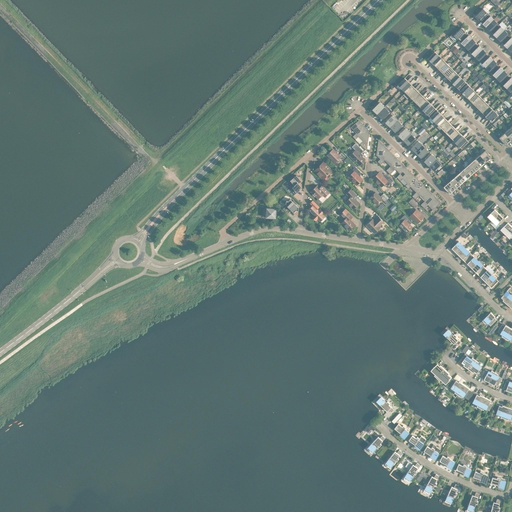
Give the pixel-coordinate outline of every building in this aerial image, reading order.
[(477,16),(479,18),(486,11),(481,5),(473,13),(476,17),(477,16)] [(480,20),(483,24),(491,16),(486,11),(479,18),(481,20),(480,20)] [(488,27),(490,28),(497,21),(491,16),(483,24),(487,27),(488,27)] [(491,31),(494,34),(502,27),(497,21),(490,28),(491,30),(491,31)] [(455,36),(457,38),(464,30),(462,29),(463,28),(459,24),(451,32),(450,31),(448,34),(453,38),(455,36)] [(498,37),(500,39),(507,32),(502,27),(494,34),(498,38),(498,37)] [(457,38),(462,43),(470,35),(466,31),(465,32),(464,30),(457,38)] [(501,41),(505,45),(511,37),(511,36),(507,32),(500,39),(502,41),(501,41)] [(462,43),(467,48),(474,41),(473,39),(470,35),(462,43)] [(467,48),(472,53),(480,46),(477,42),(476,43),(474,41),(467,48)] [(472,53),(478,59),(485,52),(483,50),(484,49),(480,46),(472,53)] [(426,55),(429,59),(436,52),(432,48),(430,50),(426,55)] [(429,59),(433,63),(440,56),(436,52),(429,59)] [(478,59),(483,64),(491,56),(487,53),(485,52),(478,59)] [(433,63),(437,67),(444,60),(440,56),(433,63)] [(483,64),(488,69),(496,62),(494,61),(495,60),(491,56),(483,64)] [(437,67),(441,70),(448,64),(444,60),(437,67)] [(488,69),(494,75),(502,67),(498,63),(497,64),(496,62),(488,69)] [(441,70),(445,74),(452,67),(448,64),(441,70)] [(445,74),(449,78),(455,71),(452,67),(445,74)] [(494,75),(499,80),(506,73),(504,71),(505,70),(502,67),(494,75)] [(449,78),(452,82),(459,75),(455,71),(449,78)] [(499,80),(504,85),(511,77),(509,74),(508,75),(506,73),(499,80)] [(395,82),(399,86),(406,79),(402,75),(395,82)] [(459,75),(452,82),(456,86),(463,79),(459,75)] [(399,86),(403,89),(410,82),(406,79),(399,86)] [(458,88),(462,92),(469,85),(465,81),(458,88)] [(403,89),(407,93),(414,86),(410,82),(403,89)] [(462,92),(466,95),(473,89),(469,85),(462,92)] [(407,93),(411,97),(418,90),(414,86),(407,93)] [(466,95),(470,99),(477,92),(473,89),(466,95)] [(411,97),(415,101),(422,94),(418,90),(411,97)] [(470,99),(474,103),(480,96),(477,92),(470,99)] [(415,101),(419,105),(425,98),(422,94),(415,101)] [(474,103),(477,107),(484,100),(480,96),(474,103)] [(372,109),(375,111),(382,104),(381,103),(382,102),(379,100),(376,98),(370,104),(371,105),(371,106),(373,108),(372,109)] [(419,105),(422,108),(429,102),(425,98),(419,105)] [(477,107),(481,111),(488,104),(484,100),(477,107)] [(429,102),(422,108),(426,112),(433,105),(429,102)] [(382,104),(375,111),(377,113),(379,115),(380,114),(382,116),(388,110),(386,107),(384,104),(383,104),(382,104)] [(481,111),(485,115),(492,108),(488,104),(481,111)] [(428,114),(432,118),(439,111),(435,107),(428,114)] [(492,108),(485,115),(489,118),(496,112),(492,108)] [(385,122),(387,124),(395,117),(394,116),(395,115),(392,113),(389,110),(383,117),(384,118),(383,119),(386,121),(385,122)] [(432,118),(436,122),(443,115),(439,111),(432,118)] [(436,122),(440,126),(447,119),(443,115),(436,122)] [(350,133),(353,136),(364,125),(356,117),(348,124),(354,130),(350,133)] [(395,117),(387,124),(390,126),(392,128),(393,127),(395,129),(401,123),(398,120),(396,117),(395,117)] [(440,126),(443,130),(450,123),(447,119),(440,126)] [(398,135),(400,137),(408,129),(407,129),(408,128),(404,126),(402,123),(396,130),(397,131),(396,132),(399,134),(398,135)] [(443,130),(447,133),(454,126),(450,123),(443,130)] [(364,125),(353,136),(364,147),(367,128),(364,125)] [(511,130),(507,125),(502,130),(508,137),(511,133),(511,130)] [(447,133),(451,137),(458,130),(454,126),(447,133)] [(408,129),(400,137),(403,139),(405,141),(406,140),(408,142),(414,136),(411,133),(409,130),(408,129)] [(451,137),(455,141),(462,134),(458,130),(451,137)] [(508,137),(502,130),(497,134),(503,141),(508,137)] [(462,134),(455,141),(459,145),(466,138),(462,134)] [(374,152),(378,156),(387,147),(376,136),(374,152)] [(411,148),(413,150),(421,142),(420,142),(421,141),(417,139),(415,136),(408,143),(410,144),(409,145),(412,147),(411,148)] [(348,152),(357,162),(363,156),(360,153),(361,152),(359,150),(361,148),(353,140),(350,143),(353,147),(352,148),(351,148),(350,149),(349,150),(349,151),(348,152)] [(421,142),(413,150),(416,152),(418,154),(419,153),(421,155),(427,148),(424,146),(422,143),(421,142)] [(338,154),(340,156),(343,154),(339,149),(336,152),(330,146),(325,152),(330,156),(329,157),(332,160),(338,154)] [(483,146),(478,151),(484,158),(489,154),(483,146)] [(383,156),(389,162),(395,156),(387,147),(378,156),(375,158),(378,161),(383,156)] [(424,161),(426,163),(434,155),(433,155),(434,154),(430,152),(428,149),(421,156),(423,157),(422,158),(424,160),(424,161)] [(478,151),(472,156),(479,163),(484,158),(478,151)] [(434,155),(426,163),(429,165),(431,167),(432,166),(434,168),(440,161),(437,159),(435,156),(434,156),(434,155)] [(394,167),(398,170),(398,171),(404,164),(395,156),(389,162),(384,167),(388,171),(392,167),(394,167)] [(472,156),(467,160),(473,167),(479,163),(472,156)] [(325,174),(327,174),(331,169),(331,168),(321,158),(312,168),(320,176),(324,172),(325,174)] [(467,160),(462,165),(468,172),(473,167),(467,160)] [(356,170),(358,168),(353,164),(350,166),(352,168),(346,174),(354,182),(360,176),(357,173),(357,171),(356,170)] [(400,176),(405,180),(413,173),(404,164),(398,171),(398,170),(394,174),(398,178),(400,176)] [(462,165),(457,170),(463,177),(468,172),(462,165)] [(383,180),(386,183),(391,177),(386,172),(383,175),(377,169),(375,171),(374,170),(373,170),(372,172),(372,173),(370,175),(379,184),(383,180)] [(457,170),(452,174),(458,181),(463,177),(457,170)] [(290,184),(289,183),(286,186),(292,192),(294,190),(298,186),(296,185),(297,184),(298,185),(299,183),(296,180),(299,177),(294,172),(288,177),(287,178),(287,180),(288,181),(290,181),(291,181),(292,182),(290,184)] [(408,183),(414,189),(421,182),(413,173),(405,180),(403,182),(406,185),(408,183)] [(452,174),(446,179),(453,186),(458,181),(452,174)] [(453,186),(446,179),(441,183),(447,190),(453,186)] [(319,185),(318,185),(315,182),(309,188),(311,190),(310,191),(312,193),(313,193),(316,195),(318,193),(319,193),(320,193),(321,192),(323,193),(327,190),(321,183),(319,185)] [(417,192),(422,198),(430,190),(421,182),(414,189),(410,193),(413,196),(417,192)] [(346,194),(346,195),(346,196),(344,198),(351,206),(357,200),(354,197),(354,196),(352,194),(354,192),(348,186),(344,190),(347,193),(346,194)] [(382,199),(385,196),(380,191),(378,194),(373,189),(368,194),(375,201),(377,199),(379,200),(381,198),(382,199)] [(422,198),(418,201),(422,205),(426,202),(430,206),(439,199),(430,190),(422,198)] [(294,207),(296,208),(296,204),(293,201),(294,200),(291,197),(290,198),(288,196),(286,198),(284,197),(283,201),(284,202),(280,206),(285,211),(289,207),(292,209),(294,207)] [(407,199),(412,205),(415,202),(409,196),(407,199)] [(318,218),(322,213),(320,211),(321,209),(318,206),(316,207),(315,205),(317,203),(310,197),(307,199),(310,202),(306,206),(312,212),(310,214),(313,217),(315,215),(318,218)] [(260,214),(273,215),(273,212),(277,209),(274,206),(274,205),(273,205),(271,202),(267,205),(266,204),(265,205),(265,206),(263,206),(261,207),(260,214)] [(485,213),(489,217),(496,210),(492,206),(491,207),(489,205),(484,210),(482,212),(485,214),(485,213)] [(344,224),(347,227),(352,221),(348,216),(350,214),(345,210),(346,209),(343,206),(338,210),(343,215),(339,219),(342,222),(341,222),(344,225),(344,224)] [(408,213),(415,220),(421,214),(414,207),(408,213)] [(497,223),(502,218),(500,216),(501,215),(496,210),(489,217),(494,222),(495,221),(497,223)] [(399,225),(404,229),(410,224),(405,219),(407,217),(402,212),(397,217),(398,218),(395,222),(398,226),(399,225)] [(370,216),(364,222),(372,230),(378,224),(377,223),(381,219),(376,213),(373,216),(373,217),(372,218),(370,216)] [(498,226),(503,231),(510,223),(505,219),(504,220),(502,218),(497,223),(499,225),(498,226)] [(510,236),(511,234),(511,225),(510,223),(503,231),(507,235),(508,234),(510,236)] [(449,245),(456,252),(463,245),(456,238),(449,245)] [(456,252),(462,258),(469,251),(463,245),(456,252)] [(462,258),(469,265),(476,258),(469,251),(462,258)] [(469,265),(475,271),(483,264),(476,258),(469,265)] [(475,271),(482,278),(489,271),(483,264),(475,271)] [(489,271),(482,278),(489,285),(496,278),(489,271)] [(501,298),(505,301),(511,292),(510,290),(511,288),(507,284),(498,294),(502,297),(501,298)] [(494,316),(491,313),(492,312),(488,309),(487,310),(484,313),(480,317),(483,320),(484,319),(488,323),(494,316)] [(499,333),(502,335),(508,325),(504,322),(504,323),(500,321),(495,328),(495,329),(495,328),(498,330),(500,331),(499,333)] [(511,327),(508,325),(502,335),(505,337),(506,335),(508,337),(508,336),(511,338),(511,336),(511,328),(511,327)] [(441,331),(442,331),(450,340),(452,338),(456,342),(458,339),(453,334),(454,333),(452,331),(451,332),(446,327),(441,331)] [(462,363),(466,366),(473,356),(470,354),(468,356),(467,354),(466,354),(464,353),(464,352),(459,359),(463,362),(462,363)] [(473,356),(466,366),(469,369),(470,368),(474,371),(479,363),(475,360),(476,359),(473,356)] [(431,372),(434,375),(442,366),(439,363),(438,364),(434,360),(429,367),(431,369),(433,371),(431,372)] [(442,366),(434,375),(437,377),(438,376),(440,377),(443,380),(445,378),(448,374),(449,374),(445,370),(446,369),(442,366)] [(482,377),(486,379),(492,369),(489,367),(488,369),(486,367),(486,368),(483,366),(479,374),(483,376),(482,377)] [(492,369),(486,379),(491,381),(491,380),(495,383),(496,382),(497,379),(499,375),(497,374),(497,373),(495,372),(495,371),(492,369)] [(452,389),(455,391),(462,381),(458,379),(457,380),(453,377),(448,384),(453,388),(452,389)] [(505,388),(509,389),(511,381),(511,377),(510,377),(509,379),(507,378),(504,377),(501,385),(505,387),(505,388)] [(462,381),(455,391),(458,393),(459,392),(464,395),(469,388),(465,385),(465,384),(462,381)] [(474,403),(478,405),(483,394),(479,392),(478,393),(474,391),(470,399),(473,400),(475,401),(474,403)] [(384,399),(379,394),(374,398),(383,407),(385,406),(389,409),(391,406),(386,401),(387,400),(385,398),(384,399)] [(483,394),(478,405),(481,406),(482,405),(484,406),(487,407),(486,407),(487,407),(491,400),(486,397),(487,396),(483,394)] [(498,414),(502,415),(506,404),(501,402),(501,404),(496,402),(494,401),(490,409),(494,410),(499,412),(498,414)] [(506,404),(502,415),(505,416),(506,415),(508,415),(511,416),(511,417),(511,414),(511,407),(510,407),(510,405),(506,404)] [(388,418),(391,421),(399,413),(396,410),(388,418)] [(397,431),(401,435),(406,429),(402,425),(403,424),(400,422),(399,423),(396,420),(392,425),(398,430),(397,431)] [(375,434),(367,442),(364,445),(369,450),(376,443),(377,443),(379,441),(378,440),(383,435),(380,432),(377,436),(375,434)] [(411,443),(416,446),(423,436),(419,433),(417,435),(414,433),(414,435),(410,432),(406,437),(412,441),(411,443)] [(427,453),(432,456),(438,447),(434,444),(433,444),(432,445),(429,444),(429,445),(424,442),(421,448),(428,452),(427,453)] [(392,449),(384,459),(382,461),(387,465),(393,457),(394,458),(396,455),(395,454),(400,449),(397,447),(394,450),(392,449)] [(443,463),(448,465),(452,458),(447,456),(448,454),(445,453),(444,454),(440,452),(437,458),(444,461),(443,463)] [(410,462),(404,471),(401,475),(406,478),(412,470),(413,471),(415,468),(414,468),(418,461),(414,459),(412,463),(410,462)] [(460,471),(465,473),(468,466),(463,464),(464,462),(461,461),(460,462),(456,460),(453,466),(461,469),(460,471)] [(477,478),(483,480),(485,472),(480,470),(481,469),(478,468),(477,469),(473,468),(470,474),(478,476),(477,478)] [(427,477),(424,483),(421,487),(427,490),(431,482),(433,483),(434,480),(433,479),(436,473),(433,471),(431,475),(429,474),(427,477)] [(495,483),(501,485),(503,477),(498,476),(498,474),(495,474),(494,475),(490,474),(488,480),(495,482),(495,483)] [(449,484),(443,496),(442,498),(448,501),(452,492),(453,492),(455,489),(453,489),(456,482),(453,481),(451,485),(449,484)] [(469,493),(465,505),(464,507),(470,509),(473,500),(475,501),(476,498),(474,497),(477,490),(473,489),(472,494),(469,493)] [(491,500),(487,511),(493,511),(495,509),(498,510),(500,505),(496,504),(498,497),(494,496),(493,500),(491,500)]
